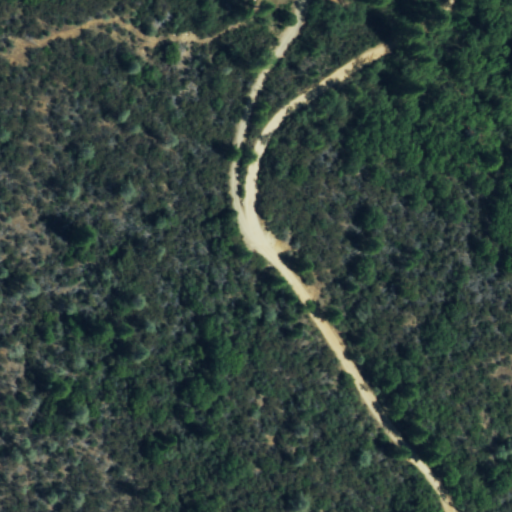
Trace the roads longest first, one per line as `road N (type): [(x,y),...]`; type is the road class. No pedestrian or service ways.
road 1 (residential): [(255,239),(247,220),(252,162),(267,126),(434,16),(446,0)]
road 2 (residential): [(446,511),(441,490),(255,239)]
